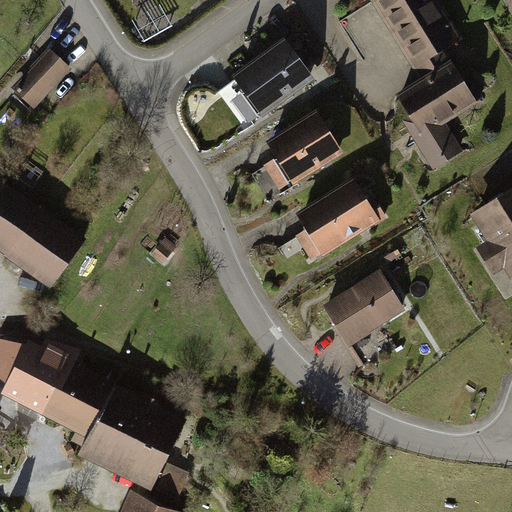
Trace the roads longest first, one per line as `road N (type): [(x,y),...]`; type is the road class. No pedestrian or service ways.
road 1 (residential): [(139,93),(251,299),(325,394),(374,424),(428,442),(511,452)]
road 2 (residential): [(274,0),(139,93)]
